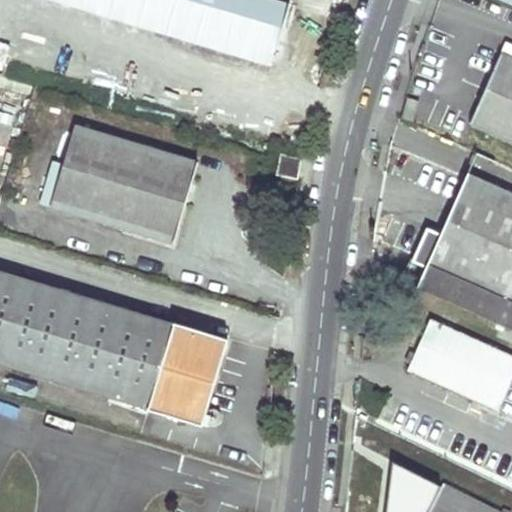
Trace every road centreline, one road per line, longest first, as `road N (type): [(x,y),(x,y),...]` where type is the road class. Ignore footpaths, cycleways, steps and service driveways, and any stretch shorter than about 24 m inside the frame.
road 1 (unclassified): [(302,511),(333,195),(391,0)]
road 2 (unknown): [(318,354),(511,450)]
